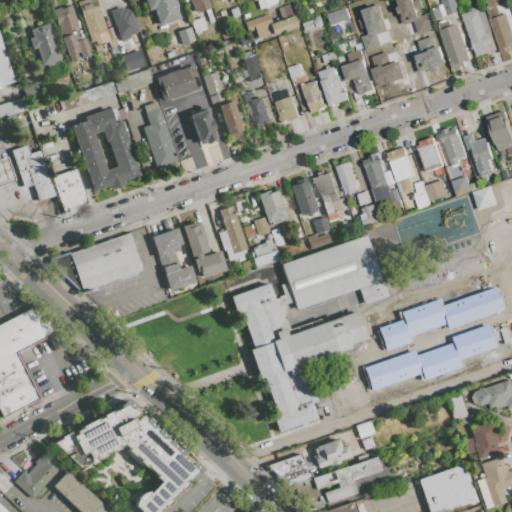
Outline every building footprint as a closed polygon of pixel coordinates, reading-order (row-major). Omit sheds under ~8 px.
[(80,11),(82,10),(80,5),(88,3),(86,0),(95,0),(105,27),(87,34),(80,11)] [(143,0),(174,0),(178,11),(177,11),(179,18),(158,25),(152,9),(147,10),(143,0)] [(188,0),(208,0),(211,8),(209,9),(213,21),(208,23),(204,10),(196,13),(193,3),(190,4),(188,0)] [(275,0),(277,4),(278,6),(265,10),(264,8),(259,10),(256,0),(253,1),(252,0),(275,0)] [(310,0),(318,0),(321,7),(314,10),(310,0)] [(394,0),(401,26),(414,23),(417,34),(432,30),(428,15),(423,16),(418,0),(414,0),(413,0),(412,0),(394,0)] [(440,0),(454,0),(459,13),(447,18),(440,0)] [(485,0),(504,0),(506,5),(497,8),(499,13),(488,17),(485,8),(488,7),(485,0)] [(51,11),(70,4),(78,26),(73,28),(77,39),(74,40),(78,51),(76,52),(78,59),(71,61),(69,55),(66,55),(60,37),(62,36),(58,26),(57,26),(51,11)] [(289,4),(297,26),(272,35),(269,23),(281,19),(277,8),(289,4)] [(386,32),(378,5),(363,10),(365,18),(360,20),(365,35),(361,37),(366,52),(381,48),(377,35),(386,32)] [(120,39),(115,25),(114,25),(109,10),(120,6),(121,9),(126,8),(126,10),(130,9),(138,33),(120,39)] [(228,9),(236,6),(239,15),(231,17),(228,9)] [(303,10),(311,7),(312,12),(305,15),(303,10)] [(327,15),(346,8),(351,21),(332,28),(327,15)] [(432,11),(440,8),(443,19),(435,21),(432,11)] [(462,15),(470,13),(469,10),(475,8),(475,11),(477,10),(478,11),(484,9),(494,39),(493,40),(496,51),(476,58),(462,15)] [(244,22),(267,14),(270,22),(268,23),(272,35),(258,40),(254,29),(247,32),(244,22)] [(488,18),(500,14),(501,17),(506,15),(511,30),(511,45),(511,46),(511,50),(501,54),(488,18)] [(189,20),(202,16),(206,29),(194,33),(189,20)] [(313,19),(320,16),(323,27),(316,29),(313,19)] [(300,23),(310,19),(313,27),(303,31),(300,23)] [(437,25),(448,21),(450,28),(458,25),(470,60),(464,62),(466,66),(453,70),(437,25)] [(29,29),(48,22),(61,61),(47,66),(46,64),(42,65),(36,48),(31,49),(27,38),(32,37),(29,29)] [(160,29),(172,25),(174,31),(162,35),(160,29)] [(177,31),(190,26),(194,40),(182,45),(177,31)] [(100,32),(110,29),(114,39),(103,43),(100,32)] [(417,41),(421,55),(414,57),(419,74),(430,70),(430,71),(444,67),(435,36),(417,41)] [(76,41),(85,37),(91,55),(82,58),(76,41)] [(115,42),(131,37),(134,47),(118,52),(115,42)] [(0,40),(14,82),(0,86),(0,40)] [(108,42),(113,40),(116,48),(111,50),(108,42)] [(92,46),(101,43),(103,49),(94,52),(92,46)] [(120,54),(137,48),(143,66),(126,72),(120,54)] [(347,55),(361,50),(364,59),(350,64),(347,55)] [(321,56),(335,51),(338,60),(325,65),(321,56)] [(370,57),(378,88),(403,81),(398,62),(390,64),(387,53),(370,57)] [(241,58),(254,54),(262,78),(250,83),(241,58)] [(342,67),(363,60),(374,91),(360,96),(354,79),(347,81),(342,67)] [(153,78),(193,64),(202,89),(162,103),(153,78)] [(287,68),(299,64),(306,82),(294,86),(287,68)] [(318,73),(326,70),(325,67),(332,64),(337,76),(339,76),(345,93),(346,92),(349,100),(330,106),(318,73)] [(113,80),(147,68),(153,84),(119,96),(113,80)] [(201,76),(215,71),(222,91),(209,96),(201,76)] [(56,99),(111,79),(116,92),(60,112),(56,99)] [(301,86),(316,80),(320,91),(321,90),(323,94),(320,95),(325,108),(319,110),(319,112),(312,114),(307,100),(306,100),(301,86)] [(21,86),(35,81),(38,90),(24,95),(21,86)] [(256,128),(252,117),(250,118),(243,97),(240,98),(237,87),(243,85),(246,93),(251,91),(254,100),(265,97),(273,122),(256,128)] [(274,103),(275,102),(273,95),(287,90),(290,97),(292,96),(300,118),(282,124),(274,103)] [(217,105),(225,102),(223,97),(232,93),(240,116),(237,118),(241,131),(238,132),(240,136),(229,140),(217,105)] [(0,102),(22,95),(27,109),(0,118),(0,102)] [(140,126),(147,123),(144,113),(145,112),(143,106),(155,101),(177,163),(156,170),(140,126)] [(69,126),(84,120),(83,117),(109,108),(114,122),(120,120),(130,147),(128,148),(138,174),(122,180),(123,185),(111,189),(109,184),(92,190),(69,126)] [(188,114),(206,108),(213,128),(211,129),(215,140),(199,145),(188,114)] [(116,111),(122,109),(125,118),(119,120),(116,111)] [(487,118),(495,115),(494,112),(505,109),(511,129),(511,145),(509,146),(510,149),(499,152),(487,118)] [(441,135),(443,134),(442,131),(449,128),(450,132),(457,129),(467,157),(458,160),(460,167),(453,169),(441,135)] [(463,138),(473,134),(475,142),(485,138),(493,159),(489,161),(494,175),(493,176),(495,181),(485,185),(484,181),(482,181),(471,150),(468,151),(463,138)] [(417,147),(420,146),(419,142),(433,138),(443,167),(426,173),(417,147)] [(10,150),(26,145),(29,153),(39,150),(55,195),(38,201),(32,185),(23,188),(10,150)] [(387,153),(404,148),(414,177),(409,178),(414,190),(400,195),(396,184),(401,183),(400,182),(398,183),(387,153)] [(362,162),(370,159),(369,157),(376,154),(376,157),(378,156),(388,184),(372,189),(362,162)] [(0,185),(13,181),(5,157),(0,158),(0,185)] [(335,167),(349,162),(357,185),(355,186),(357,189),(354,190),(355,193),(348,195),(347,193),(345,194),(335,167)] [(50,177),(75,168),(89,207),(67,214),(66,212),(63,213),(50,177)] [(385,173),(390,171),(395,183),(389,185),(385,173)] [(313,179),(319,177),(318,174),(323,172),(324,175),(329,173),(338,201),(332,204),(335,212),(326,215),(313,179)] [(289,186),(297,183),(296,180),(305,177),(316,209),(300,215),(289,186)] [(450,182),(466,177),(471,192),(456,197),(450,182)] [(413,195),(417,193),(414,184),(422,181),(431,207),(418,211),(413,195)] [(425,187),(442,181),(448,196),(430,202),(425,187)] [(492,187),(498,205),(479,212),(473,193),(492,187)] [(387,191),(396,188),(403,208),(394,211),(387,191)] [(373,191),(380,189),(383,197),(376,200),(373,191)] [(257,194),(269,190),(270,193),(277,190),(286,216),(281,217),(282,220),(270,225),(269,222),(267,222),(257,194)] [(357,195),(368,191),(372,202),(361,206),(357,195)] [(339,200),(346,197),(355,222),(342,226),(336,211),(342,209),(339,200)] [(228,261),(223,247),(221,248),(216,233),(224,230),(217,210),(231,205),(246,248),(241,250),(243,255),(228,261)] [(362,210),(375,205),(381,223),(365,228),(361,216),(364,215),(362,210)] [(252,220),(264,216),(269,231),(257,235),(252,220)] [(311,221),(324,216),(328,229),(316,233),(311,221)] [(290,223),(297,220),(302,236),(296,238),(290,223)] [(219,250),(225,270),(202,278),(199,270),(196,271),(191,259),(194,258),(193,256),(190,257),(180,226),(196,221),(198,224),(199,224),(205,242),(204,242),(207,251),(200,253),(201,256),(219,250)] [(242,227),(251,224),(256,238),(247,241),(242,227)] [(149,237),(175,227),(181,244),(176,245),(178,250),(173,252),(179,268),(188,265),(194,281),(168,290),(149,237)] [(270,230),(277,227),(283,244),(276,247),(270,230)] [(130,231),(144,270),(80,292),(48,260),(130,231)] [(329,240),(309,247),(305,237),(313,234),(313,236),(316,235),(316,237),(327,233),(329,240)] [(279,264),(365,234),(387,297),(363,305),(358,288),(295,310),(292,301),(280,305),(290,333),(356,310),(366,339),(347,345),(348,349),(303,365),(316,401),(310,402),(316,419),(277,432),(270,414),(274,413),(262,377),(258,378),(248,349),(252,348),(239,312),(235,313),(229,296),(268,283),(273,297),(282,294),(279,284),(285,282),(279,264)] [(278,258),(255,266),(252,258),(255,257),(252,247),(264,243),(263,241),(270,239),(271,243),(273,242),(278,258)] [(239,262),(249,259),(253,268),(242,271),(239,262)] [(155,292),(160,290),(164,299),(158,301),(155,292)] [(0,409),(0,324),(43,301),(59,328),(13,353),(38,398),(4,417),(0,409)] [(470,337),(477,357),(480,366),(466,371),(456,342),(470,337)] [(454,342),(464,371),(450,376),(440,347),(454,342)] [(365,373),(439,348),(449,376),(375,402),(372,395),(365,373)] [(471,391),(506,379),(511,392),(511,391),(511,407),(507,409),(505,405),(494,408),(493,406),(487,408),(486,403),(477,407),(471,403),(469,397),(471,391)] [(334,391),(364,381),(369,396),(339,406),(335,394),(334,391)] [(444,396),(457,391),(465,415),(452,420),(444,396)] [(52,443),(60,439),(59,437),(69,432),(71,436),(75,434),(74,431),(81,428),(80,426),(96,418),(97,420),(102,417),(101,414),(109,410),(110,413),(120,408),(118,405),(123,400),(126,398),(134,405),(132,408),(138,412),(132,418),(135,421),(141,414),(145,418),(146,417),(154,425),(152,428),(154,431),(158,427),(166,435),(163,439),(166,442),(169,438),(184,452),(181,456),(189,463),(192,460),(202,469),(193,478),(192,476),(186,482),(188,483),(181,490),(180,489),(171,499),(172,500),(165,507),(164,506),(159,511),(139,511),(133,506),(133,504),(134,499),(137,495),(140,492),(145,491),(148,493),(159,481),(154,477),(156,475),(146,466),(144,468),(141,465),(140,466),(125,451),(127,448),(122,443),(117,446),(119,448),(111,453),(109,450),(104,453),(105,455),(97,460),(98,462),(92,465),(91,463),(84,467),(83,465),(78,468),(66,456),(73,453),(71,450),(63,454),(52,443)] [(454,422),(463,419),(469,436),(460,438),(454,422)] [(354,425),(369,420),(374,433),(359,439),(354,425)] [(472,443),(474,442),(470,428),(491,421),(498,442),(495,443),(498,452),(477,459),(472,443)] [(360,440),(370,436),(374,446),(364,450),(360,440)] [(461,439),(469,437),(473,452),(465,454),(461,439)] [(312,447),(337,439),(340,447),(346,445),(350,456),(338,460),(339,462),(328,466),(327,464),(316,468),(313,458),(315,458),(312,447)] [(12,481),(23,470),(26,473),(35,464),(32,462),(44,450),(59,464),(45,479),(47,480),(30,498),(12,481)] [(300,453),(309,479),(288,487),(267,464),(300,453)] [(377,456),(381,469),(349,479),(354,493),(325,502),(322,492),(337,487),(336,482),(314,489),(310,477),(377,456)] [(479,463),(500,456),(503,464),(506,463),(511,485),(491,492),(486,477),(484,478),(479,463)] [(426,511),(416,480),(462,465),(473,499),(430,511),(426,511)] [(78,511),(50,487),(65,471),(110,511),(78,511)] [(477,481),(485,479),(489,493),(481,496),(477,481)] [(319,511),(356,511),(353,501),(319,511)]
